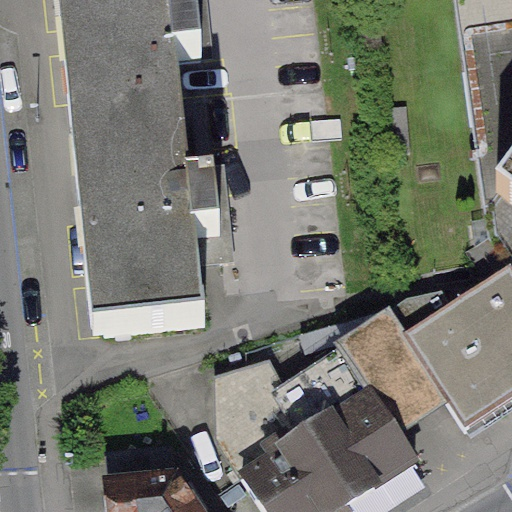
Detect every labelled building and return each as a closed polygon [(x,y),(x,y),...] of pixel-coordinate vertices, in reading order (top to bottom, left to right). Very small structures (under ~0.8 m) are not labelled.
[(66,0),(84,161),(191,149),(174,0),(66,0)] [(511,0),(377,0),(404,278),(460,272),(472,263),(468,256),(490,240),(511,271),(511,0)] [(84,161),(104,344),(211,333),(191,149),(84,161)] [(407,341),(475,443),(511,417),(511,271),(407,341)] [(220,444),(259,511),(375,511),(426,482),(346,352),(285,392),(274,370),(219,385),(220,444)] [(199,511),(181,485),(106,491),(108,511),(199,511)]
